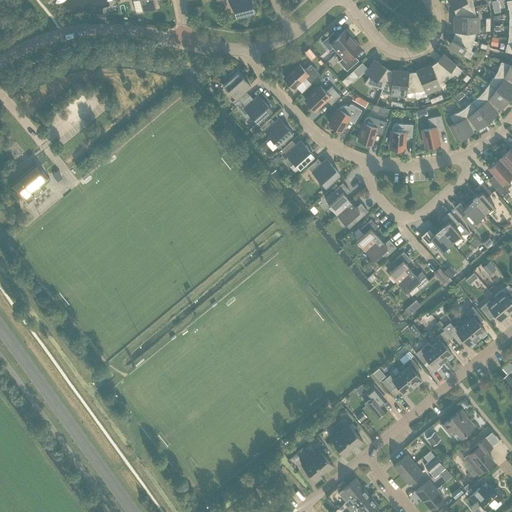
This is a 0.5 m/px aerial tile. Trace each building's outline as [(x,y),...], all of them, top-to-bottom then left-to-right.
[(132,0),(136,11),(143,9),(143,10),(156,6),(153,0),(132,0)] [(230,0),(235,16),(254,11),(250,0),(230,0)] [(452,3),(454,11),(473,7),(472,0),(448,0),(449,1),(450,0),(453,0),(454,2),(452,3)] [(458,19),(458,21),(458,23),(478,24),(479,16),(476,16),(473,7),(454,11),(456,19),(458,19)] [(458,27),(456,27),(454,35),(473,40),(475,31),(478,31),(478,24),(458,23),(458,25),(458,27)] [(333,46),(338,52),(353,38),(345,29),(337,36),(333,32),(322,42),(329,50),(333,46)] [(470,50),(473,40),(454,35),(451,43),(453,44),(452,46),(451,48),(469,58),(473,51),(470,50)] [(498,37),(491,36),(490,44),(497,45),(498,37)] [(353,54),(361,47),(353,38),(338,52),(342,57),(338,61),(346,70),(358,60),(353,54)] [(309,48),(304,51),(311,59),(315,56),(309,48)] [(442,59),(441,58),(435,62),(446,79),(454,73),(456,75),(461,69),(446,56),(445,58),(442,59)] [(372,84),(381,88),(388,69),(380,66),(380,68),(377,67),(376,66),(379,62),(374,59),(365,72),(369,75),(364,82),(371,87),(372,84)] [(498,68),(496,73),(511,81),(511,65),(501,61),(498,68)] [(427,70),(425,71),(432,90),(440,87),(438,84),(446,79),(435,62),(428,67),(429,69),(427,70)] [(309,81),(318,73),(310,64),(304,69),(299,63),(284,77),(286,80),(286,81),(290,85),(291,84),(293,87),(305,76),(309,81)] [(390,94),(398,95),(400,75),(398,75),(396,74),(396,72),(388,69),(381,88),(391,91),(390,94)] [(341,80),(346,86),(357,75),(353,70),(341,80)] [(425,93),(432,90),(425,71),(423,72),(421,72),(421,70),(412,71),(415,91),(424,90),(425,93)] [(235,98),(232,101),(237,106),(249,95),(245,90),(250,85),(237,71),(222,84),(235,98)] [(402,75),(400,75),(398,95),(405,95),(405,93),(415,91),(412,71),(404,73),(404,75),(402,75)] [(493,77),(488,83),(508,98),(511,94),(510,94),(511,89),(511,81),(496,73),(493,77)] [(484,89),(481,93),(497,109),(505,100),(506,101),(508,98),(488,83),(484,89)] [(326,99),(331,104),(340,95),(331,86),(325,91),(320,86),(305,100),(308,102),(307,103),(311,107),(312,107),(314,109),(326,99)] [(461,90),(454,96),(458,100),(464,94),(461,90)] [(477,97),(477,96),(471,101),(487,120),(490,118),(489,117),(497,109),(481,93),(477,97)] [(249,95),(237,106),(241,110),(246,116),(249,113),(257,122),(271,109),(258,94),(253,99),(249,95)] [(365,107),(368,101),(361,97),(358,103),(365,107)] [(465,106),(466,106),(461,109),(473,128),(483,122),(484,123),(487,120),(471,101),(465,106)] [(346,105),(339,106),(329,124),(340,130),(347,119),(353,122),(361,109),(351,103),(349,104),(347,106),(346,105)] [(379,112),(386,115),(388,109),(381,106),(379,112)] [(464,135),(464,134),(473,128),(461,109),(457,112),(457,111),(450,115),(454,123),(449,125),(456,139),(464,135)] [(443,129),(440,115),(427,118),(429,127),(422,129),(426,146),(439,144),(436,131),(443,129)] [(368,116),(365,118),(358,140),(371,144),(375,131),(382,133),(385,121),(368,116)] [(278,145),(292,132),(279,117),(274,121),(270,117),(260,126),(278,145)] [(392,125),(392,130),(391,130),(390,148),(403,149),(404,136),(412,137),(413,124),(395,123),(392,125)] [(282,149),(299,168),(313,155),(300,140),(296,144),(292,140),(282,149)] [(511,150),(510,148),(500,158),(511,170),(511,150)] [(325,186),(339,173),(326,158),(322,162),(318,158),(308,167),(325,186)] [(507,180),(511,175),(511,174),(499,159),(488,168),(495,176),(489,181),(500,194),(511,184),(507,180)] [(43,190),(41,187),(50,180),(36,163),(11,184),(15,188),(11,191),(19,200),(22,197),(25,201),(28,198),(31,200),(43,190)] [(330,191),(325,196),(328,204),(336,213),(350,201),(345,194),(350,190),(343,182),(331,192),(330,191)] [(478,193),(472,199),(484,213),(494,205),(487,196),(491,192),(482,182),(474,189),(478,193)] [(511,196),(508,192),(503,196),(507,201),(511,197),(511,196)] [(475,221),(484,213),(472,199),(466,204),(462,200),(454,207),(463,217),(461,219),(472,229),(474,228),(475,221)] [(350,201),(336,213),(344,223),(348,227),(356,220),(367,211),(360,203),(356,207),(350,201)] [(445,223),(439,228),(451,242),(461,234),(467,234),(468,233),(459,221),(458,221),(449,211),(441,218),(445,223)] [(356,240),(364,249),(378,237),(373,231),(378,227),(371,219),(360,228),(364,233),(356,240)] [(442,251),(451,242),(439,228),(433,233),(429,229),(421,236),(430,246),(434,242),(442,251)] [(384,243),(378,237),(364,249),(372,259),(381,251),(385,256),(395,247),(388,239),(384,243)] [(396,265),(388,272),(397,282),(411,269),(406,263),(410,259),(403,251),(392,261),(396,265)] [(375,260),(370,264),(375,270),(380,266),(375,260)] [(495,268),(489,260),(481,267),(487,274),(495,268)] [(443,282),(448,278),(439,267),(433,272),(443,282)] [(411,269),(397,282),(405,291),(407,290),(411,295),(419,288),(429,280),(421,271),(417,275),(411,269)] [(469,276),(465,279),(469,284),(473,280),(469,276)] [(511,299),(511,289),(508,284),(494,296),(508,313),(511,309),(511,300),(511,299)] [(500,320),(508,313),(494,296),(493,296),(496,299),(491,303),(489,300),(480,307),(489,319),(495,314),(500,320)] [(469,319),(464,323),(477,339),(486,332),(478,323),(483,319),(472,306),(465,311),(469,319)] [(469,346),(477,339),(464,323),(459,327),(456,324),(453,326),(449,322),(444,326),(439,319),(436,321),(443,330),(444,329),(449,336),(450,337),(452,335),(457,340),(461,337),(469,346)] [(434,337),(436,341),(431,345),(444,361),(452,354),(445,345),(449,341),(447,338),(449,336),(444,329),(443,330),(434,337)] [(414,349),(408,343),(405,346),(410,352),(414,349)] [(428,359),(435,368),(444,361),(431,345),(426,350),(422,347),(415,353),(423,363),(428,359)] [(405,367),(400,371),(413,387),(421,380),(414,371),(419,367),(410,357),(403,363),(405,367)] [(392,372),(381,381),(390,391),(397,385),(404,394),(413,387),(400,371),(395,375),(392,372)] [(511,390),(511,378),(508,374),(502,379),(511,390)] [(386,409),(382,405),(387,401),(373,384),(364,392),(369,398),(364,402),(376,417),(386,409)] [(456,430),(461,436),(473,426),(464,415),(465,414),(461,409),(442,424),(451,435),(456,430)] [(355,416),(359,422),(366,416),(362,411),(355,416)] [(363,441),(348,424),(339,431),(354,449),(363,441)] [(330,438),(345,456),(354,449),(339,431),(330,438)] [(440,439),(434,431),(425,438),(431,446),(440,439)] [(467,454),(481,471),(493,461),(485,452),(492,446),(484,437),(476,445),(477,446),(467,454)] [(428,450),(423,444),(412,453),(416,459),(428,450)] [(333,466),(318,448),(309,456),(324,473),(333,466)] [(431,451),(423,458),(432,469),(440,462),(431,451)] [(407,454),(393,465),(401,474),(414,463),(407,454)] [(300,463),(315,481),(324,473),(309,456),(300,463)] [(408,483),(422,472),(414,463),(401,474),(408,483)] [(445,467),(441,463),(429,472),(434,477),(445,467)] [(355,478),(342,489),(349,498),(363,486),(355,478)] [(428,479),(415,491),(422,500),(436,488),(428,479)] [(481,503),(487,509),(491,505),(494,509),(501,502),(498,499),(502,496),(491,484),(483,491),(478,487),(469,496),(478,506),(481,503)] [(357,507),(370,495),(363,486),(349,498),(357,507)] [(451,493),(455,498),(462,491),(458,486),(451,493)] [(430,509),(443,497),(436,488),(422,500),(430,509)] [(367,511),(374,507),(375,507),(378,504),(370,495),(357,507),(361,511),(367,511)] [(338,511),(347,511),(352,508),(346,503),(338,511)]
